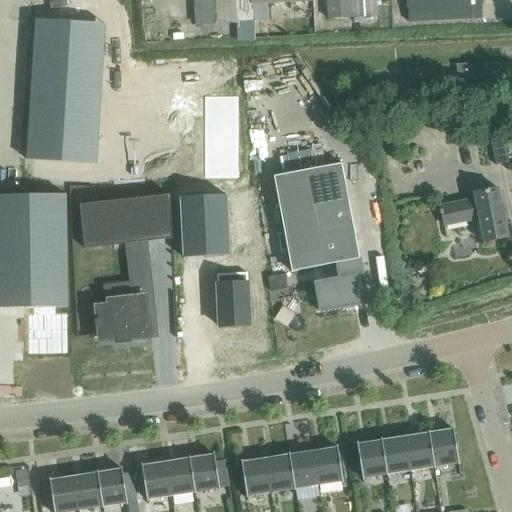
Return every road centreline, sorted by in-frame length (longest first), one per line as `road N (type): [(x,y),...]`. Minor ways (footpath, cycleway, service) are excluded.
road 1 (tertiary): [(0,419),(234,389),(465,340)]
road 2 (residential): [(511,506),(465,340)]
